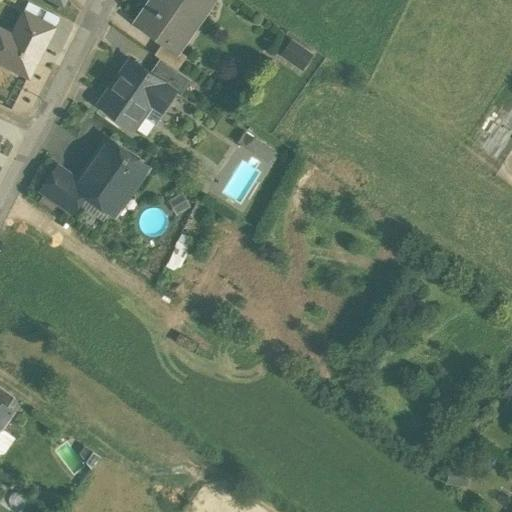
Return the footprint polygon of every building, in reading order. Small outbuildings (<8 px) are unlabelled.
[(149,0),(135,19),(162,39),(178,50),(179,48),(213,0),(149,0)] [(21,10),(9,33),(0,28),(0,62),(26,75),(51,26),(21,10)] [(178,50),(162,39),(153,52),(160,56),(176,68),(186,54),(179,48),(178,50)] [(310,53),(289,40),(280,54),(301,67),(310,53)] [(176,68),(160,56),(150,71),(174,89),(173,90),(178,93),(189,77),(176,68)] [(150,71),(131,58),(100,103),(131,125),(132,124),(149,100),(161,108),(173,90),(174,89),(150,71)] [(161,108),(149,100),(132,124),(148,135),(164,111),(161,108)] [(242,202),(278,148),(248,128),(211,182),(242,202)] [(141,164),(107,140),(78,181),(77,182),(85,188),(113,207),(126,187),(133,186),(142,172),(141,164)] [(78,181),(57,166),(40,190),(70,210),(85,188),(77,182),(78,181)] [(13,396),(0,386),(0,402),(6,407),(13,396)] [(511,387),(501,406),(511,412),(511,387)] [(0,402),(0,426),(11,411),(6,407),(0,402)]
